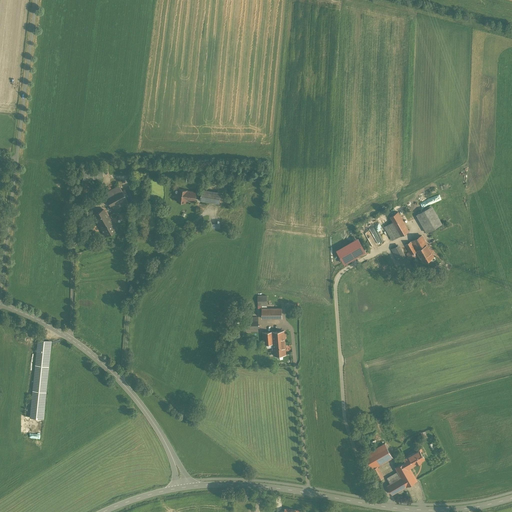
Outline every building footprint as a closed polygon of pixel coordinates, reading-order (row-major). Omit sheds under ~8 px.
[(102,165),(82,167),(83,177),(103,175),(102,165)] [(119,182),(104,190),(114,207),(129,199),(119,182)] [(196,189),(179,186),(176,198),(185,200),(186,195),(221,201),(223,188),(203,185),(203,186),(197,186),(196,189)] [(433,203),(417,211),(426,230),(442,222),(433,203)] [(119,225),(105,204),(94,211),(107,232),(119,225)] [(226,209),(225,217),(235,219),(236,211),(226,209)] [(399,209),(391,214),(402,233),(410,228),(399,209)] [(423,232),(406,241),(412,252),(418,249),(424,260),(435,254),(423,232)] [(366,252),(358,238),(336,250),(344,264),(366,252)] [(407,252),(400,242),(392,247),(399,257),(407,252)] [(268,295),(256,294),(256,304),(267,304),(268,295)] [(282,308),(262,308),(262,318),(282,318),(282,308)] [(286,329),(262,330),(263,343),(274,342),(274,354),(287,353),(286,329)] [(53,338),(39,337),(35,379),(29,379),(28,391),(33,391),(31,413),(45,414),(53,338)] [(398,434),(390,439),(398,453),(406,449),(398,434)] [(376,467),(392,458),(384,443),(368,451),(376,467)] [(426,460),(420,448),(403,457),(405,461),(396,466),(398,471),(389,476),(393,484),(389,486),(393,493),(418,479),(412,467),(426,460)]
